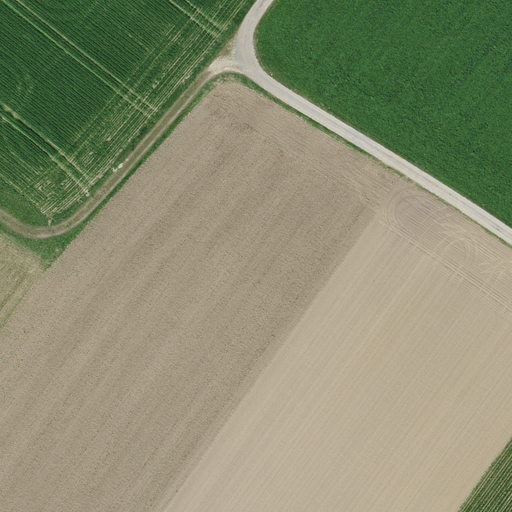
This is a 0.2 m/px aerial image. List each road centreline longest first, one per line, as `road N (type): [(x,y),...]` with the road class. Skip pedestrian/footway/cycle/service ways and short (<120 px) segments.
road 1 (track): [(511,239),(274,88),(246,52)]
road 2 (track): [(0,214),(29,231),(63,228),(209,72),(246,52)]
